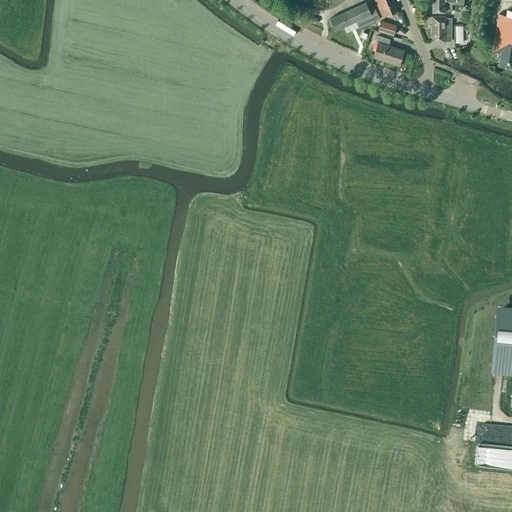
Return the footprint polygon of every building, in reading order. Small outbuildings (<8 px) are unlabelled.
[(391,0),(374,0),(383,18),(397,11),(391,0)] [(432,0),(432,12),(451,12),(451,3),(463,4),(463,0),(432,0)] [(511,0),(497,0),(491,49),(501,51),(499,66),(511,67),(511,0)] [(375,8),(373,9),(369,1),(366,2),(330,19),(335,30),(356,21),(359,28),(380,19),(375,8)] [(445,41),(451,41),(452,18),(445,18),(445,17),(432,17),(432,41),(445,42),(445,41)] [(394,27),(380,22),(378,26),(373,25),(372,30),(379,32),(380,31),(391,35),(394,27)] [(373,57),(399,66),(404,51),(388,46),(390,39),(378,35),(376,42),(378,43),(373,57)] [(511,314),(497,313),(491,371),(511,372),(511,314)]
